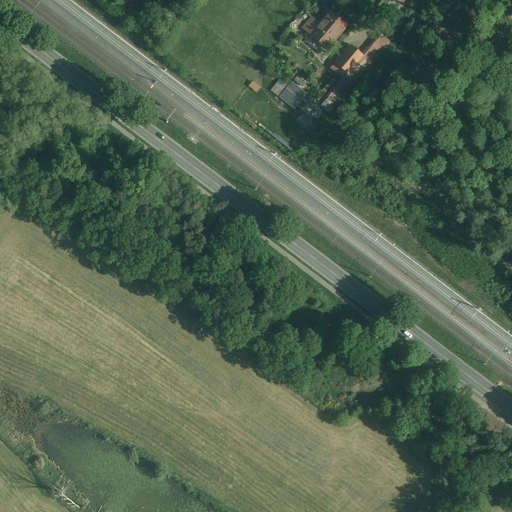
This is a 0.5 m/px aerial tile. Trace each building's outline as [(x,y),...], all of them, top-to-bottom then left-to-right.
[(165,12),(130,1),(127,11),(153,19),(151,25),(159,28),(165,12)] [(311,14),(300,26),(328,49),(348,27),(328,10),(318,21),(311,14)] [(383,33),(326,102),(343,116),(400,47),(383,33)] [(365,55),(353,46),(339,63),(350,72),(365,55)] [(291,81),(288,85),(279,78),(270,91),(296,109),(307,92),(291,81)] [(256,92),(260,87),(253,81),(248,86),(256,92)]
